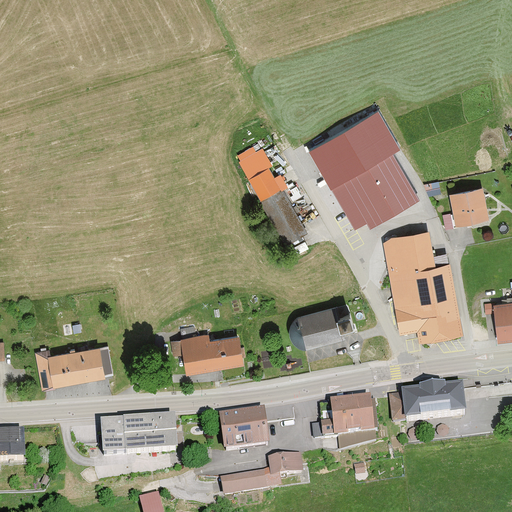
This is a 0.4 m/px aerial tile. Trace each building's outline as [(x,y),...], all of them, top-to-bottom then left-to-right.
[(239,162),(287,244),(293,240),(295,243),(301,240),(299,237),(306,232),(259,151),(239,162)] [(321,171),(355,228),(367,220),(366,218),(375,212),(377,215),(416,192),(392,151),(354,174),(344,158),(321,171)] [(438,182),(425,185),(429,194),(441,192),(438,182)] [(481,188),(452,194),(455,213),(443,215),(446,229),(469,224),(468,219),(487,215),(481,188)] [(386,244),(401,329),(458,319),(447,255),(432,257),(428,237),(386,244)] [(495,303),(485,304),(486,313),(495,312),(498,339),(511,337),(511,302),(495,305),(495,303)] [(337,307),(297,318),(293,322),(290,328),(291,334),(293,339),(296,343),(300,346),(305,347),(345,336),(343,327),(353,324),(350,312),(348,313),(345,305),(337,307)] [(188,370),(242,362),(241,356),(245,356),(243,347),(240,348),(237,336),(209,341),(208,334),(197,336),(194,326),(181,328),(183,339),(173,342),(174,352),(185,351),(188,370)] [(54,384),(104,375),(103,372),(112,371),(107,346),(88,350),(87,346),(79,347),(79,351),(75,352),(75,349),(71,350),(71,353),(51,356),(50,350),(47,350),(46,347),(41,348),(42,351),(37,352),(38,355),(37,355),(43,389),(55,387),(54,384)] [(403,395),(390,396),(393,422),(406,421),(406,422),(465,415),(462,387),(444,389),(444,387),(421,390),(421,392),(403,394),(403,395)] [(378,431),(374,401),(334,405),(321,407),(323,425),(313,426),(315,439),(338,437),(339,450),(376,441),(376,431),(378,431)] [(263,412),(224,418),(229,451),(268,446),(263,412)] [(182,418),(121,421),(123,456),(184,453),(182,418)] [(123,456),(121,421),(103,422),(104,431),(99,431),(100,445),(104,445),(104,457),(123,456)] [(0,462),(35,461),(34,431),(0,432),(0,462)] [(301,455),(269,459),(271,478),(303,474),(301,455)] [(264,473),(224,479),(226,496),(266,490),(264,473)] [(171,511),(166,493),(148,498),(151,511),(171,511)]
